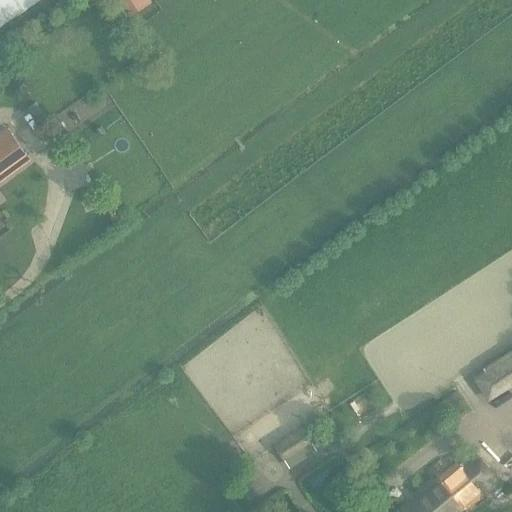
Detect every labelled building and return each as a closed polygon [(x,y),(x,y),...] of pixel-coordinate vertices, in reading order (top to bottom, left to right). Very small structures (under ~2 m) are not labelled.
[(0,0),(0,25),(37,0),(0,0)] [(0,183),(31,161),(8,129),(0,134),(0,183)] [(23,258),(18,252),(31,243),(19,227),(0,240),(0,266),(7,261),(11,267),(23,258)] [(489,400),(511,385),(511,350),(473,375),(489,400)] [(339,438),(331,428),(324,434),(332,444),(339,438)] [(284,463),(312,444),(303,430),(275,449),(284,463)] [(460,511),(488,489),(498,482),(473,451),(397,511),(370,511),(369,511),(460,511)] [(154,482),(131,497),(140,511),(160,511),(169,505),(155,482),(154,482)]
